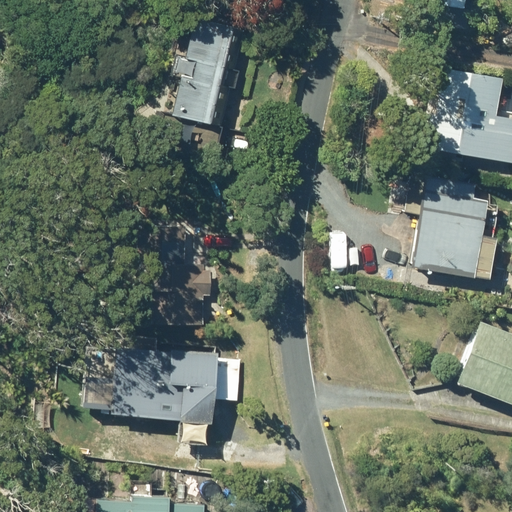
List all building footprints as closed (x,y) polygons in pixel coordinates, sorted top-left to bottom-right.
[(431,29),(462,34),(465,16),(458,14),(460,0),(431,0),(430,9),(435,10),(431,29)] [(221,127),(241,39),(183,26),(174,63),(167,61),(162,83),(169,85),(160,122),(153,120),(146,151),(208,165),(217,126),(221,127)] [(424,157),(509,169),(511,147),(511,123),(493,121),(499,85),(438,75),(424,157)] [(469,191),(418,183),(418,186),(406,184),(400,218),(413,220),(404,275),(492,288),(498,246),(476,242),(482,206),(467,204),(469,191)] [(483,216),(496,218),(498,204),(485,202),(483,216)] [(208,298),(209,273),(200,273),(201,267),(180,267),(182,231),(129,230),(129,297),(141,297),(141,328),(198,329),(199,298),(208,298)] [(448,392),(511,417),(511,346),(473,330),(448,392)] [(101,347),(93,417),(194,428),(202,359),(101,347)] [(208,511),(208,501),(175,500),(174,493),(137,491),(135,496),(102,494),(101,511),(208,511)]
